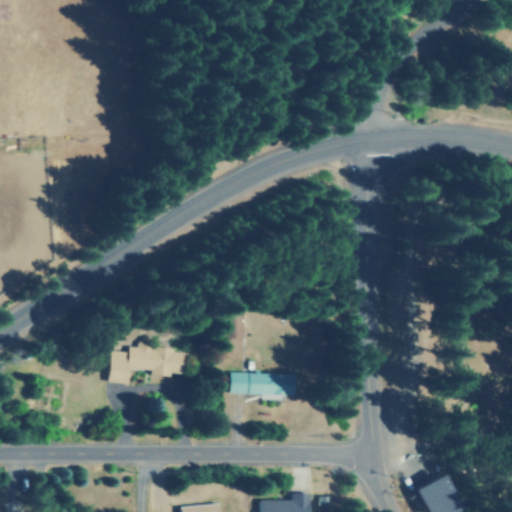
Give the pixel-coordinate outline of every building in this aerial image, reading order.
[(220,338),(239,337),(238,305),(219,305),(220,338)] [(103,381),(124,383),(125,368),(148,370),(148,374),(168,376),(168,372),(177,373),(179,348),(134,344),(133,346),(124,345),(124,351),(106,349),(103,381)] [(225,393),(289,394),(289,373),(226,372),(225,393)] [(421,511),(456,511),(457,511),(437,473),(409,487),(421,511)] [(257,498),(256,511),(305,511),(305,492),(287,492),(287,499),(257,498)] [(176,511),(216,511),(215,501),(176,506),(176,511)]
